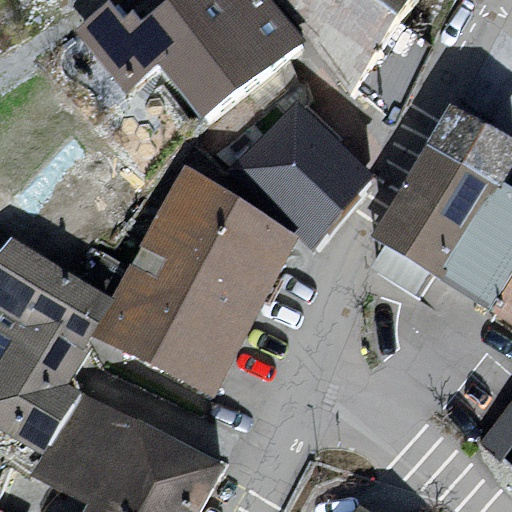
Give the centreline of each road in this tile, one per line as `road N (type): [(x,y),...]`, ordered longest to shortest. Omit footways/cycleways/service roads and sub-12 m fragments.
road 1 (residential): [(490,3),(376,200),(325,304),(302,375)]
road 2 (residential): [(490,511),(410,442),(302,375)]
road 3 (residential): [(302,375),(254,511)]
